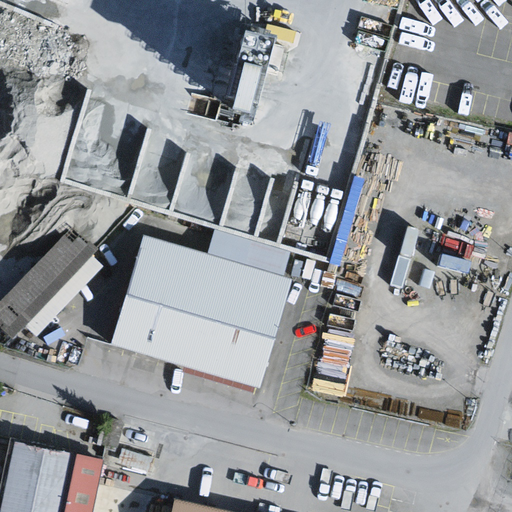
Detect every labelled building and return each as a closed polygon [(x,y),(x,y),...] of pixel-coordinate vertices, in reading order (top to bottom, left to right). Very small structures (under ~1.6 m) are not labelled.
[(272,40),(244,32),(222,117),(251,124),(272,40)] [(97,248),(71,224),(0,300),(0,329),(16,344),(30,330),(36,336),(102,266),(91,255),(97,248)] [(284,287),(136,242),(104,347),(153,362),(202,377),(252,392),(284,287)] [(0,511),(92,511),(101,467),(7,450),(0,490),(0,511)] [(217,511),(176,503),(173,511),(217,511)]
